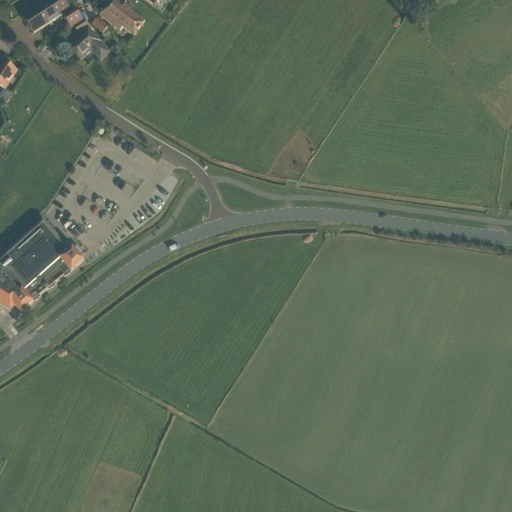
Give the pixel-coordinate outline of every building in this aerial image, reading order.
[(70,11),(63,0),(49,0),(22,18),(33,35),(62,16),(70,11)] [(145,22),(116,0),(113,0),(100,16),(121,32),(123,29),(134,38),(145,22)] [(70,29),(73,27),(82,21),(74,9),(70,11),(62,16),(70,29)] [(102,35),(108,28),(97,19),(91,26),(102,35)] [(84,20),(82,21),(73,27),(78,35),(89,27),(84,20)] [(100,61),(108,54),(99,43),(88,30),(65,51),(77,63),(91,51),(100,61)] [(0,87),(4,90),(16,72),(3,64),(0,68),(0,87)] [(0,305),(3,308),(10,312),(14,308),(20,315),(33,304),(32,303),(70,273),(71,273),(83,262),(80,259),(72,249),(70,251),(42,220),(0,257),(0,305)]
